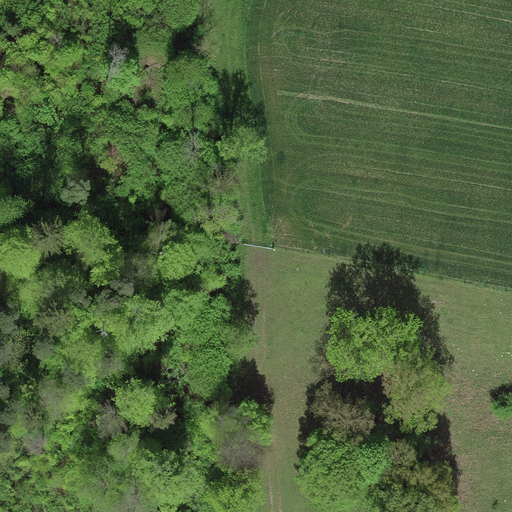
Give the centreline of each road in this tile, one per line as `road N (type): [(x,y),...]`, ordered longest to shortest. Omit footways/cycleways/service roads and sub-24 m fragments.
road 1 (track): [(203,0),(162,94),(156,185),(193,511)]
road 2 (track): [(259,232),(279,511)]
